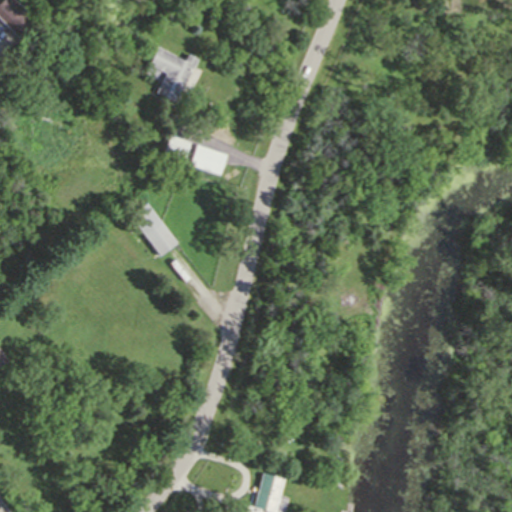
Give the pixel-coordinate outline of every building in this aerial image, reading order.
[(0,0),(7,0),(30,23),(16,38),(0,22),(0,0)] [(172,101),(152,90),(162,72),(145,63),(154,45),(180,59),(184,51),(195,57),(172,101)] [(105,84),(98,90),(90,81),(97,75),(105,84)] [(181,157),(161,150),(167,134),(187,141),(181,157)] [(216,173),(186,163),(193,142),(223,152),(216,173)] [(173,242),(156,255),(125,214),(143,201),(173,242)] [(123,216),(132,228),(126,232),(118,220),(123,216)] [(55,270),(44,278),(39,270),(50,262),(55,270)] [(281,307),(288,308),(285,322),(278,321),(281,307)] [(248,505),(257,472),(278,477),(270,511),(248,505)]
